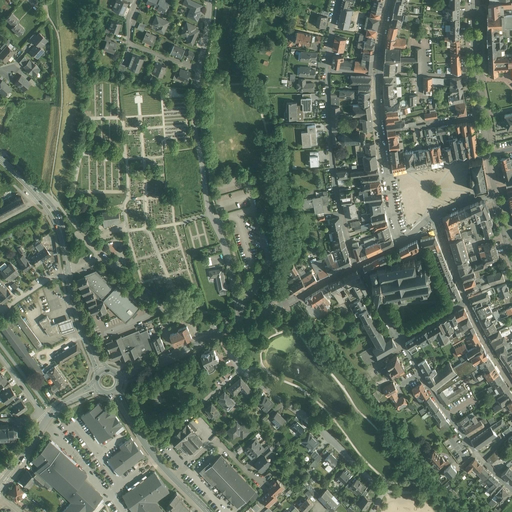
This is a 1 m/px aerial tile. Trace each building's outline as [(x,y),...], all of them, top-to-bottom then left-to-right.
[(122,0),(116,0),(112,9),(123,14),(129,3),(122,0)] [(147,0),(146,3),(154,6),(154,7),(155,7),(156,4),(159,5),(157,9),(164,12),(168,3),(163,1),(162,0),(147,0)] [(202,5),(189,0),(185,0),(183,4),(193,8),(191,13),(189,12),(188,16),(197,20),(200,14),(198,13),(202,5)] [(404,3),(396,1),(393,11),(401,13),(404,3)] [(511,54),(508,55),(508,54),(505,54),(505,52),(505,49),(504,48),(506,47),(507,46),(507,44),(507,43),(507,44),(506,42),(504,42),(505,41),(504,41),(504,42),(503,42),(502,27),(504,27),(505,27),(506,26),(505,23),(504,22),(504,19),(505,18),(505,15),(504,14),(504,8),(511,7),(511,2),(501,3),(489,4),(488,4),(489,15),(487,15),(488,27),(487,27),(487,28),(487,36),(487,44),(488,44),(488,52),(488,56),(489,70),(490,70),(490,75),(498,75),(497,70),(508,69),(508,73),(511,72),(511,53),(511,54)] [(373,5),(372,5),(371,11),(381,13),(382,7),(373,5)] [(347,8),(342,7),(338,25),(349,28),(353,9),(347,8)] [(459,8),(450,8),(446,7),(446,17),(450,18),(459,18),(459,8)] [(401,13),(393,11),(390,25),(398,26),(398,27),(401,27),(404,14),(401,13)] [(25,29),(17,22),(19,20),(11,12),(5,19),(13,26),(11,27),(19,35),(25,29)] [(327,16),(319,15),(317,25),(321,26),(325,27),(327,16)] [(370,16),(367,15),(364,27),(367,28),(377,30),(380,18),(370,16)] [(169,21),(156,16),(152,24),(158,27),(156,30),(164,33),(169,21)] [(109,29),(111,30),(117,33),(121,23),(118,22),(112,20),(109,29)] [(194,26),(187,22),(182,33),(187,36),(188,32),(189,32),(192,33),(187,43),(192,45),(199,30),(193,28),(194,26)] [(390,25),(387,36),(395,37),(400,38),(401,35),(396,35),(397,32),(399,33),(400,30),(397,30),(398,27),(398,26),(390,25)] [(459,25),(450,25),(450,38),(451,38),(459,38),(459,25)] [(368,35),(376,37),(377,30),(367,28),(366,35),(368,35)] [(313,34),(297,31),(297,32),(296,33),(295,35),(296,35),(295,42),(296,42),(296,44),(301,45),(301,43),(302,43),(303,43),(311,45),(312,40),(315,41),(316,35),(313,35),(313,34)] [(156,36),(146,32),(143,39),(153,44),(156,36)] [(36,35),(34,33),(28,40),(33,44),(35,42),(39,37),(36,35)] [(47,40),(39,33),(36,35),(39,37),(35,42),(36,44),(41,47),(47,40)] [(346,39),(335,36),(334,40),(334,42),(344,44),(345,42),(346,39)] [(400,38),(395,37),(395,39),(387,38),(386,47),(400,47),(405,47),(407,39),(400,38)] [(459,38),(451,38),(450,42),(450,54),(460,53),(459,38)] [(110,41),(107,40),(104,48),(114,51),(115,48),(116,48),(117,48),(116,47),(117,44),(110,41)] [(360,41),(359,40),(358,46),(357,46),(362,47),(374,49),(375,43),(369,42),(369,41),(367,40),(367,42),(360,41)] [(344,44),(334,42),(334,44),(333,44),(332,48),(343,50),(344,47),(344,44)] [(41,47),(36,44),(30,51),(37,58),(44,50),(41,47)] [(185,49),(174,44),(173,45),(171,48),(172,48),(170,52),(181,57),(185,49)] [(12,55),(12,54),(14,52),(7,45),(3,50),(2,51),(0,53),(0,55),(6,61),(8,59),(9,59),(10,59),(11,59),(12,58),(12,57),(12,56),(12,55)] [(400,47),(386,47),(385,47),(384,59),(400,60),(399,62),(400,62),(415,62),(415,61),(415,58),(400,58),(401,48),(400,48),(400,47)] [(195,54),(188,51),(186,56),(192,59),(195,54)] [(316,52),(302,51),(301,60),(311,61),(311,58),(316,59),(316,52)] [(360,51),(357,51),(356,54),(363,55),(363,57),(373,59),(374,53),(363,51),(361,51),(360,51)] [(450,54),(451,63),(461,63),(460,53),(450,54)] [(143,58),(133,54),(128,68),(134,70),(139,71),(141,67),(140,66),(143,58)] [(343,56),(333,54),(332,64),(332,66),(339,67),(341,59),(343,60),(343,56)] [(24,56),(19,62),(22,65),(26,60),(27,59),(24,56)] [(363,57),(362,57),(362,62),(361,61),(355,60),(354,69),(372,72),(373,59),(363,57)] [(343,60),(341,59),(339,67),(354,69),(355,60),(351,60),(351,61),(343,60)] [(31,61),(31,62),(29,60),(28,61),(26,60),(22,65),(24,66),(23,67),(25,68),(25,69),(31,75),(32,74),(34,76),(40,69),(38,67),(31,61)] [(399,62),(384,61),(384,72),(395,73),(395,71),(400,71),(400,62),(399,62)] [(166,66),(156,63),(152,73),(162,76),(164,70),(165,70),(166,66)] [(461,63),(451,63),(451,74),(461,73),(461,63)] [(126,66),(120,64),(118,69),(124,72),(126,66)] [(310,67),(300,66),(300,75),(315,76),(315,69),(310,69),(310,67)] [(190,73),(181,69),(180,72),(178,78),(181,79),(184,81),(184,80),(187,81),(190,73)] [(21,75),(15,83),(24,91),(31,84),(21,75)] [(396,77),(383,77),(384,88),(393,87),(397,87),(396,83),(396,81),(396,77)] [(432,78),(423,78),(423,88),(434,89),(434,86),(432,85),(432,78)] [(443,80),(434,79),(434,78),(432,78),(432,85),(434,86),(443,86),(443,80)] [(461,78),(452,79),(452,82),(450,82),(450,87),(462,85),(461,78)] [(11,89),(2,81),(0,82),(0,92),(5,96),(11,89)] [(305,83),(299,83),(300,86),(299,88),(299,89),(300,90),(301,91),(302,91),(303,90),(314,89),(314,82),(305,82),(305,83)] [(450,87),(451,95),(448,95),(449,105),(454,104),(465,102),(462,85),(450,87)] [(393,87),(384,88),(384,97),(395,97),(397,96),(396,92),(398,92),(398,90),(396,90),(395,90),(395,89),(393,89),(393,87)] [(370,90),(358,90),(354,90),(354,96),(352,96),(351,97),(351,103),(358,102),(359,104),(370,103),(370,90)] [(303,104),(297,104),(297,118),(297,119),(303,119),(303,118),(303,109),(310,109),(310,96),(302,96),(303,104)] [(339,96),(331,96),(331,105),(339,105),(339,96)] [(297,101),(287,102),(287,111),(285,111),(285,118),(297,118),(297,104),(297,101)] [(465,102),(450,105),(451,109),(456,108),(457,107),(458,115),(467,114),(465,106),(465,102)] [(359,104),(353,104),(353,114),(363,114),(363,116),(372,116),(371,103),(359,104)] [(339,105),(331,105),(331,118),(340,118),(340,113),(340,105),(339,105)] [(400,110),(385,111),(386,117),(399,116),(398,111),(403,111),(404,114),(408,113),(407,108),(400,110)] [(399,116),(386,117),(386,123),(395,122),(394,119),(397,118),(397,119),(401,119),(401,118),(409,117),(408,113),(404,114),(401,115),(399,116)] [(363,116),(357,117),(355,117),(356,130),(363,129),(373,128),(372,116),(363,116)] [(395,122),(386,123),(387,130),(397,128),(401,128),(404,127),(405,127),(404,120),(401,120),(401,121),(397,121),(395,122)] [(460,124),(461,130),(462,134),(465,134),(466,138),(463,139),(464,144),(467,144),(468,147),(468,149),(465,150),(467,155),(472,154),(478,152),(474,123),(467,123),(460,124)] [(448,140),(446,141),(444,133),(447,132),(445,125),(438,127),(440,134),(441,140),(442,140),(442,141),(443,141),(445,150),(446,159),(453,158),(451,147),(449,140),(448,141),(448,140)] [(397,128),(387,130),(388,137),(390,149),(400,148),(404,148),(403,141),(402,141),(403,142),(399,142),(399,140),(402,140),(401,131),(398,131),(397,128)] [(315,130),(308,130),(308,132),(304,133),(305,140),(304,140),(304,146),(311,145),(311,144),(317,143),(316,132),(315,130)] [(347,131),(345,131),(344,131),(340,134),(340,135),(340,140),(341,140),(345,143),(347,143),(348,143),(350,143),(351,143),(353,142),(353,143),(354,143),(354,142),(356,142),(356,143),(357,143),(357,142),(359,142),(360,142),(360,138),(361,138),(365,138),(365,137),(365,134),(360,134),(359,130),(356,130),(355,130),(353,130),(353,131),(350,131),(350,130),(350,131),(347,131),(347,130),(347,131)] [(432,135),(426,136),(427,144),(428,144),(428,145),(428,147),(431,162),(443,160),(441,150),(440,145),(434,146),(432,135)] [(462,135),(457,136),(457,137),(457,138),(457,140),(460,156),(467,155),(465,150),(464,144),(463,139),(462,135)] [(457,137),(449,139),(449,140),(451,147),(453,158),(460,156),(457,140),(457,138),(457,137)] [(365,143),(355,145),(357,156),(376,153),(374,142),(365,143)] [(420,146),(417,146),(418,152),(414,153),(415,165),(427,163),(425,150),(421,150),(421,151),(420,146)] [(400,148),(390,149),(391,162),(393,170),(406,168),(404,152),(404,151),(400,152),(400,148)] [(319,150),(310,150),(311,164),(319,164),(319,150)] [(404,152),(406,168),(415,165),(414,153),(413,151),(404,152)] [(376,153),(357,156),(357,163),(364,162),(365,167),(378,166),(376,153)] [(509,156),(500,158),(501,162),(503,169),(511,167),(510,159),(509,156)] [(483,159),(469,162),(471,174),(470,176),(470,177),(472,178),(475,191),(488,188),(483,159)] [(378,166),(365,167),(365,170),(364,170),(363,170),(351,171),(351,176),(360,174),(379,172),(378,166)] [(511,167),(503,169),(505,179),(511,177),(511,166),(511,167)] [(346,169),(336,171),(337,178),(347,176),(346,169)] [(379,173),(360,174),(361,181),(380,179),(379,173)] [(380,180),(363,182),(363,185),(359,185),(360,187),(361,187),(361,189),(363,189),(363,188),(370,187),(370,190),(371,193),(382,191),(380,180)] [(361,189),(359,189),(359,193),(360,196),(364,196),(365,200),(383,198),(382,192),(371,193),(370,190),(368,190),(368,188),(361,189)] [(358,194),(353,195),(352,189),(351,190),(352,201),(354,201),(365,200),(364,196),(360,196),(359,193),(358,193),(358,194)] [(351,190),(340,191),(342,203),(343,203),(352,201),(351,190)] [(320,196),(307,198),(307,197),(302,198),(304,207),(316,205),(317,211),(323,210),(322,204),(329,203),(327,193),(320,195),(320,196)] [(13,200),(0,207),(0,216),(25,203),(21,196),(13,200)] [(383,198),(365,200),(367,213),(371,212),(371,213),(385,211),(383,198)] [(486,201),(485,199),(482,200),(476,202),(476,203),(470,205),(473,217),(474,220),(480,218),(480,219),(482,225),(483,228),(483,227),(491,225),(492,225),(492,224),(492,223),(493,223),(491,216),(490,216),(489,215),(490,214),(488,209),(488,208),(488,207),(486,201)] [(352,201),(343,203),(346,215),(355,213),(354,204),(355,204),(354,201),(352,201)] [(473,217),(470,205),(464,208),(469,222),(474,220),(473,217)] [(464,208),(458,211),(460,218),(461,222),(462,224),(469,222),(464,208)] [(108,212),(102,212),(104,227),(115,223),(115,224),(120,222),(119,211),(109,213),(108,212)] [(371,213),(371,214),(372,218),(372,222),(387,219),(385,211),(371,213)] [(451,214),(443,218),(446,226),(460,222),(461,222),(460,218),(458,211),(451,214)] [(367,213),(361,213),(362,220),(372,218),(371,214),(371,213),(371,212),(367,213)] [(339,216),(330,218),(332,227),(334,227),(341,225),(339,216)] [(387,219),(372,222),(373,222),(369,223),(369,226),(372,225),(376,224),(377,228),(388,225),(387,219)] [(460,222),(446,226),(448,234),(460,231),(458,226),(461,225),(460,222)] [(341,225),(334,227),(335,231),(332,232),(333,239),(334,239),(343,237),(341,225)] [(377,228),(374,229),(377,238),(383,236),(391,233),(388,225),(377,228)] [(491,225),(483,227),(485,237),(494,235),(493,231),(492,231),(491,225)] [(460,231),(448,234),(450,240),(461,237),(460,234),(460,231)] [(374,235),(363,239),(365,246),(374,242),(373,240),(375,239),(374,235)] [(435,236),(420,240),(422,246),(430,244),(433,244),(438,242),(435,236)] [(343,237),(334,239),(336,248),(338,248),(346,244),(343,237)] [(463,237),(462,237),(461,237),(450,240),(450,241),(456,260),(456,261),(469,257),(463,237)] [(392,238),(384,240),(383,238),(377,240),(378,241),(378,242),(380,241),(382,248),(394,244),(392,238)] [(43,241),(39,244),(42,249),(47,245),(43,241)] [(374,242),(365,246),(366,247),(365,247),(368,255),(382,248),(380,241),(378,242),(378,241),(374,242)] [(417,241),(408,245),(411,251),(412,252),(420,248),(419,246),(417,241)] [(494,242),(478,246),(481,257),(497,253),(494,242)] [(346,244),(338,248),(341,256),(348,253),(349,253),(346,244)] [(362,248),(362,244),(359,245),(363,257),(368,255),(365,247),(362,248)] [(359,245),(353,247),(357,259),(363,257),(359,245)] [(408,245),(400,249),(402,254),(411,251),(408,245)] [(45,248),(37,254),(42,261),(50,255),(45,248)] [(435,249),(433,250),(436,258),(443,256),(440,248),(435,249)] [(335,270),(328,254),(328,252),(324,254),(325,255),(322,257),(329,272),(335,270)] [(337,258),(333,260),(333,259),(334,258),(332,253),(328,254),(335,270),(341,267),(337,258)] [(341,256),(337,258),(341,267),(351,262),(348,253),(341,256)] [(497,253),(481,257),(483,263),(483,264),(486,263),(499,260),(497,253)] [(37,254),(31,258),(37,266),(43,262),(42,261),(37,254)] [(27,261),(23,255),(17,258),(22,265),(21,265),(25,270),(31,266),(27,261)] [(443,256),(436,258),(442,273),(449,270),(443,256)] [(322,257),(311,262),(316,271),(313,272),(317,278),(329,272),(322,257)] [(469,257),(456,261),(458,267),(469,264),(468,262),(471,261),(470,257),(469,257)] [(381,263),(379,258),(378,258),(373,261),(375,266),(381,263)] [(398,265),(398,263),(391,264),(390,264),(390,265),(390,266),(387,267),(386,265),(385,265),(385,267),(379,269),(378,268),(377,268),(377,269),(377,270),(371,271),(370,271),(371,272),(373,280),(372,280),(372,282),(373,281),(374,288),(373,289),(374,290),(374,291),(375,290),(375,291),(378,299),(379,299),(379,298),(383,297),(383,298),(384,299),(385,297),(391,296),(391,298),(393,297),(392,296),(395,295),(395,296),(396,297),(397,297),(398,297),(398,300),(398,301),(399,300),(404,299),(405,300),(405,299),(404,295),(404,293),(409,292),(409,294),(420,292),(421,297),(420,299),(421,299),(421,298),(426,297),(427,298),(428,297),(426,296),(426,295),(428,295),(429,294),(429,292),(428,291),(429,290),(430,289),(429,288),(431,286),(432,286),(432,285),(431,285),(430,282),(429,281),(428,279),(430,277),(431,277),(432,276),(430,275),(430,272),(431,271),(430,270),(429,271),(426,269),(426,267),(425,267),(424,268),(422,269),(422,267),(421,261),(422,260),(421,260),(420,261),(415,262),(415,260),(413,260),(414,262),(410,262),(410,261),(409,261),(409,263),(404,264),(404,262),(403,262),(403,264),(398,265)] [(373,261),(364,265),(363,266),(366,271),(375,266),(373,261)] [(461,275),(460,275),(463,282),(474,278),(476,277),(474,271),(487,266),(487,264),(486,263),(483,264),(483,263),(473,267),(474,270),(461,275)] [(10,264),(1,272),(4,275),(4,274),(7,277),(10,280),(19,273),(10,264)] [(299,273),(293,264),(293,265),(289,267),(288,268),(289,268),(290,270),(289,270),(290,273),(291,272),(292,274),(293,274),(294,275),(299,273)] [(469,264),(458,267),(461,275),(474,270),(473,267),(470,267),(469,264)] [(222,268),(209,271),(210,278),(216,277),(219,292),(228,290),(227,285),(225,284),(222,268)] [(357,269),(344,276),(334,280),(339,288),(343,286),(346,291),(342,294),(345,299),(349,296),(351,299),(357,295),(358,295),(368,290),(363,280),(357,269)] [(449,270),(442,273),(445,282),(452,279),(449,270)] [(103,278),(100,275),(99,274),(96,271),(85,275),(85,276),(86,276),(90,286),(102,298),(101,298),(110,307),(126,322),(127,322),(126,322),(131,316),(132,316),(134,317),(137,314),(136,312),(136,311),(140,307),(140,308),(140,307),(136,304),(137,304),(136,303),(133,300),(132,300),(129,297),(128,296),(125,293),(125,292),(124,293),(121,290),(122,290),(121,289),(117,286),(117,285),(117,286),(117,285),(117,286),(114,288),(111,285),(110,285),(107,282),(108,282),(107,281),(104,278),(103,278)] [(304,276),(302,278),(307,285),(310,283),(317,278),(313,272),(312,271),(306,275),(304,276)] [(502,271),(487,275),(487,278),(489,281),(490,285),(505,281),(502,271)] [(294,275),(288,279),(291,284),(296,292),(307,285),(302,278),(299,273),(294,275)] [(483,275),(476,277),(474,278),(476,284),(480,282),(481,284),(489,281),(487,278),(484,279),(483,275)] [(90,286),(86,276),(85,276),(77,280),(81,288),(84,295),(85,294),(88,301),(89,301),(90,303),(89,303),(93,314),(99,312),(100,313),(107,310),(107,308),(110,307),(101,298),(102,298),(90,286)] [(474,278),(463,282),(465,288),(476,284),(474,278)] [(452,279),(445,282),(449,290),(457,287),(455,283),(454,283),(452,279)] [(13,295),(0,280),(0,297),(1,298),(4,302),(13,295)] [(339,288),(334,280),(328,283),(332,290),(340,301),(345,299),(342,294),(339,288)] [(476,284),(465,288),(467,294),(481,288),(481,286),(482,286),(481,284),(480,282),(476,284)] [(332,290),(328,283),(321,287),(326,293),(328,292),(332,290)] [(506,283),(497,286),(498,291),(501,298),(503,297),(510,294),(508,290),(507,287),(506,283)] [(321,287),(317,290),(322,298),(325,297),(324,298),(324,299),(327,303),(330,300),(328,297),(326,293),(321,287)] [(486,290),(468,297),(472,304),(486,298),(487,298),(487,299),(489,298),(490,298),(489,295),(495,292),(493,288),(493,287),(486,290)] [(317,290),(305,297),(308,301),(309,301),(311,305),(315,303),(315,304),(318,302),(317,302),(322,298),(317,290)] [(458,291),(450,294),(450,293),(450,294),(452,300),(455,299),(461,297),(458,291)] [(361,297),(354,301),(358,309),(359,310),(359,311),(367,307),(365,303),(364,301),(363,301),(361,297)] [(491,302),(488,303),(491,308),(500,304),(500,305),(506,302),(503,297),(501,298),(491,302)] [(480,301),(472,304),(474,309),(488,303),(491,302),(489,298),(487,299),(487,298),(486,298),(487,299),(481,302),(480,301)] [(354,301),(349,304),(353,312),(358,309),(354,301)] [(488,303),(474,309),(479,318),(492,311),(491,308),(488,303)] [(511,306),(499,313),(501,318),(502,318),(511,312),(511,306)] [(367,307),(359,311),(359,310),(355,312),(356,315),(360,313),(365,322),(372,318),(370,314),(370,313),(369,311),(367,307)] [(464,308),(455,313),(458,322),(468,317),(464,308)] [(499,313),(497,309),(493,311),(495,316),(497,320),(498,320),(501,318),(499,313)] [(492,311),(479,318),(483,327),(493,322),(495,321),(494,320),(491,322),(488,318),(492,316),(493,317),(495,316),(493,311),(492,311)] [(13,317),(17,322),(39,350),(43,347),(18,313),(13,317)] [(455,313),(448,316),(449,316),(452,323),(454,322),(454,323),(454,324),(455,324),(456,325),(456,324),(457,324),(457,323),(457,322),(458,322),(455,313)] [(47,316),(39,322),(42,326),(48,322),(50,321),(47,316)] [(449,316),(441,320),(447,333),(450,332),(455,330),(454,328),(452,325),(452,323),(449,316)] [(365,322),(362,323),(364,327),(366,326),(369,332),(369,331),(371,334),(379,329),(373,317),(372,318),(365,322)] [(458,322),(457,322),(457,323),(457,324),(456,324),(456,325),(455,324),(454,324),(452,325),(454,328),(457,335),(458,336),(461,335),(462,334),(461,332),(462,332),(464,330),(472,325),(468,317),(458,322)] [(58,322),(59,324),(61,332),(62,334),(68,332),(74,330),(69,318),(64,320),(58,322)] [(441,320),(422,331),(428,340),(431,338),(431,339),(434,338),(434,337),(436,335),(438,339),(437,339),(438,340),(440,343),(449,338),(449,337),(447,333),(441,320)] [(10,328),(6,322),(0,326),(0,327),(35,376),(42,371),(10,328)] [(55,325),(51,326),(48,322),(42,326),(49,336),(58,333),(55,325)] [(493,322),(483,327),(487,335),(503,327),(502,325),(501,325),(496,328),(493,322)] [(472,325),(464,330),(463,331),(462,332),(461,332),(462,334),(461,335),(466,333),(467,336),(475,331),(472,325)] [(503,327),(487,335),(490,341),(511,331),(511,326),(509,328),(508,325),(503,327)] [(179,331),(171,335),(175,345),(192,338),(187,326),(178,330),(179,331)] [(140,332),(123,340),(122,338),(108,343),(115,359),(129,354),(130,356),(141,352),(142,354),(155,349),(151,341),(152,341),(147,329),(140,332)] [(386,341),(379,329),(371,334),(370,334),(377,346),(373,349),(372,347),(359,354),(366,366),(378,359),(378,357),(397,347),(392,338),(386,341)] [(428,340),(422,331),(415,336),(419,342),(420,345),(428,340)] [(475,331),(467,336),(464,337),(469,346),(473,344),(475,347),(481,343),(475,331)] [(511,331),(490,341),(495,348),(509,341),(511,339),(511,331)] [(447,333),(449,337),(449,338),(451,341),(452,344),(460,340),(458,336),(457,335),(453,336),(452,334),(451,333),(450,332),(447,333)] [(413,338),(406,342),(409,348),(412,352),(418,348),(416,344),(419,342),(415,336),(413,337),(413,338)] [(161,338),(157,340),(156,339),(152,341),(151,341),(155,349),(156,352),(161,350),(161,349),(165,347),(161,338)] [(449,338),(440,343),(442,346),(451,341),(449,338)] [(511,349),(511,346),(509,341),(495,348),(499,356),(511,349)] [(468,351),(466,352),(468,356),(469,358),(471,357),(484,348),(481,343),(468,351)] [(76,344),(55,357),(59,364),(80,351),(76,344)] [(465,344),(455,348),(458,355),(464,353),(466,352),(468,351),(465,344)] [(484,348),(471,357),(474,363),(479,360),(488,355),(484,348)] [(214,349),(210,351),(209,350),(208,349),(205,351),(205,352),(205,353),(201,355),(206,366),(215,361),(219,360),(214,349)] [(511,349),(499,356),(505,364),(509,362),(511,360),(511,349)] [(397,355),(389,359),(388,357),(385,359),(388,365),(382,368),(388,378),(391,376),(396,373),(396,372),(405,367),(401,362),(397,355)] [(488,355),(479,360),(482,366),(483,365),(492,360),(488,355)] [(462,362),(461,362),(453,368),(456,373),(460,379),(470,372),(473,371),(473,370),(477,368),(482,366),(479,360),(474,363),(471,357),(469,358),(462,362)] [(428,364),(425,358),(418,362),(425,375),(431,372),(430,371),(435,368),(431,362),(430,363),(428,364)] [(492,360),(483,365),(482,366),(477,368),(473,370),(473,371),(470,372),(473,378),(474,378),(476,376),(475,374),(485,369),(486,370),(486,371),(495,365),(492,360)] [(215,361),(206,366),(206,367),(209,373),(213,371),(214,370),(215,369),(216,368),(216,367),(216,366),(216,365),(216,364),(216,363),(215,363),(215,361)] [(449,362),(437,372),(432,375),(434,378),(429,382),(434,390),(456,373),(453,368),(449,362)] [(495,365),(486,371),(486,370),(484,371),(486,375),(488,378),(489,377),(499,372),(495,365)] [(67,384),(54,367),(47,372),(47,373),(44,374),(45,375),(43,376),(46,379),(49,376),(55,384),(51,387),(55,391),(58,389),(59,389),(67,384)] [(431,372),(425,375),(429,382),(434,378),(432,375),(437,372),(435,368),(430,371),(431,372)] [(42,371),(35,376),(38,380),(43,376),(45,375),(44,374),(42,371)] [(484,371),(477,376),(479,380),(486,375),(484,371)] [(499,372),(489,377),(494,384),(503,379),(499,372)] [(456,373),(434,390),(437,393),(442,390),(460,379),(456,373)] [(241,378),(228,389),(234,395),(241,389),(247,397),(253,392),(241,378)] [(494,384),(488,388),(490,392),(491,392),(493,396),(503,391),(504,392),(505,394),(510,390),(509,389),(508,388),(503,379),(494,384)] [(393,382),(383,388),(388,396),(389,395),(395,392),(398,390),(393,382)] [(421,383),(418,384),(418,385),(415,386),(415,387),(412,388),(411,388),(412,389),(416,395),(419,393),(423,400),(424,399),(430,396),(421,382),(421,383)] [(446,396),(441,399),(444,405),(467,391),(463,385),(446,396)] [(7,391),(0,395),(0,400),(1,401),(3,400),(6,404),(10,401),(16,396),(11,388),(7,391)] [(442,390),(437,393),(441,399),(446,396),(442,390)] [(505,394),(497,398),(500,403),(493,407),(495,411),(503,406),(502,406),(507,403),(511,399),(511,392),(510,390),(505,394)] [(234,404),(225,392),(221,395),(223,397),(218,401),(225,409),(228,407),(229,406),(230,407),(234,404)] [(399,398),(394,401),(399,408),(407,403),(403,395),(399,398)] [(431,398),(430,396),(424,399),(431,409),(428,411),(430,414),(433,412),(438,408),(431,398)] [(261,401),(257,397),(252,403),(256,407),(258,404),(261,401)] [(273,405),(265,397),(261,401),(258,404),(266,412),(273,405)] [(105,409),(100,402),(81,416),(100,442),(102,440),(103,440),(115,431),(122,425),(123,425),(109,406),(105,409)] [(22,403),(18,406),(17,404),(16,404),(12,407),(18,415),(27,409),(22,403)] [(219,411),(212,403),(206,409),(207,411),(212,416),(219,411)] [(422,416),(428,411),(425,406),(419,410),(422,416)] [(445,417),(439,408),(438,408),(433,412),(438,419),(440,421),(445,418),(445,417)] [(285,420),(277,412),(271,419),(279,426),(285,420)] [(467,415),(457,421),(459,424),(468,418),(467,415)] [(493,417),(488,420),(491,425),(496,422),(493,417)] [(445,418),(440,421),(439,422),(437,423),(443,430),(450,424),(445,418)] [(468,418),(459,424),(463,429),(473,423),(471,422),(468,418)] [(502,418),(490,425),(491,426),(494,431),(505,423),(502,418)] [(473,423),(463,429),(464,430),(468,436),(484,425),(480,419),(478,421),(478,420),(475,422),(473,423)] [(237,422),(228,431),(232,436),(237,431),(243,437),(249,432),(242,425),(241,426),(237,422)] [(297,422),(295,425),(294,424),(291,427),(292,428),(297,432),(296,433),(299,435),(302,432),(303,433),(305,431),(303,430),(304,429),(297,422)] [(0,438),(2,438),(2,439),(2,438),(7,438),(7,439),(8,439),(8,442),(14,441),(14,437),(13,437),(13,436),(13,435),(16,433),(17,433),(16,432),(16,429),(17,428),(17,427),(16,428),(13,426),(13,425),(12,425),(12,426),(8,427),(7,426),(9,426),(8,425),(7,425),(7,424),(6,424),(6,425),(1,425),(1,424),(1,425),(0,425),(0,438)] [(171,438),(179,446),(183,443),(188,449),(189,448),(192,451),(202,442),(194,432),(195,432),(188,424),(187,425),(186,424),(175,434),(175,435),(171,438)] [(122,425),(115,431),(116,432),(117,434),(125,429),(122,425)] [(491,426),(471,440),(477,449),(497,435),(494,431),(491,426)] [(319,443),(310,434),(303,440),(310,447),(308,449),(309,450),(309,449),(312,452),(315,448),(315,447),(319,443)] [(145,456),(131,438),(119,446),(121,449),(111,457),(108,459),(119,475),(145,456)] [(252,443),(247,448),(246,448),(245,448),(245,449),(246,450),(247,450),(250,453),(260,444),(256,440),(252,443)] [(88,511),(102,497),(99,495),(100,494),(84,479),(87,475),(49,441),(47,444),(46,444),(31,460),(39,467),(34,472),(52,488),(53,486),(71,502),(62,511),(88,511)] [(189,454),(192,451),(189,448),(188,449),(183,443),(179,446),(184,452),(189,454)] [(260,444),(250,453),(252,456),(252,457),(253,458),(254,458),(255,457),(255,456),(261,451),(264,449),(263,448),(260,444)] [(506,445),(498,451),(501,456),(509,449),(506,445)] [(269,448),(263,453),(266,456),(272,451),(269,448)] [(496,449),(487,459),(491,463),(493,462),(493,461),(501,456),(498,451),(496,449)] [(315,450),(311,455),(315,460),(320,455),(315,450)] [(434,450),(431,453),(432,454),(429,457),(433,462),(432,463),(432,464),(433,463),(438,468),(442,464),(446,461),(442,456),(441,457),(434,450)] [(338,461),(331,454),(325,460),(332,467),(338,461)] [(255,491),(221,455),(212,463),(203,472),(215,484),(238,508),(255,491)] [(315,460),(313,462),(316,464),(318,462),(322,457),(320,455),(315,460)] [(264,456),(256,464),(257,466),(256,467),(259,470),(260,469),(262,471),(264,469),(265,469),(268,466),(267,465),(270,462),(264,456)] [(475,458),(469,464),(465,468),(469,472),(473,468),(479,462),(475,458)] [(203,472),(212,463),(211,461),(200,471),(213,486),(215,484),(203,472)] [(313,462),(307,467),(312,472),(319,464),(318,462),(316,464),(313,462)] [(479,462),(473,468),(477,472),(479,470),(483,467),(483,466),(479,462)] [(451,464),(444,470),(450,477),(456,471),(451,464)] [(511,469),(509,466),(501,474),(504,476),(504,477),(506,479),(511,473),(511,469)] [(483,467),(479,470),(477,472),(480,476),(487,470),(483,467)] [(345,469),(336,479),(342,484),(351,474),(345,469)] [(480,476),(480,477),(482,479),(480,481),(481,483),(484,480),(491,474),(487,470),(480,476)] [(31,475),(27,471),(20,480),(23,483),(27,487),(31,482),(32,483),(34,481),(36,478),(31,475)] [(44,481),(34,472),(31,475),(36,478),(34,481),(40,486),(42,484),(44,481)] [(122,496),(134,511),(163,511),(156,502),(169,492),(155,472),(140,483),(122,496)] [(491,474),(484,480),(481,483),(484,485),(487,483),(490,486),(496,479),(491,474)] [(365,486),(357,479),(352,484),(349,487),(350,487),(353,490),(354,489),(358,493),(365,486)] [(496,479),(490,486),(487,489),(488,490),(489,489),(490,490),(489,491),(490,491),(491,492),(494,489),(495,490),(498,487),(500,485),(498,484),(500,482),(496,479)] [(277,480),(269,487),(271,490),(261,499),(269,507),(278,499),(276,496),(285,488),(277,480)] [(16,485),(8,494),(16,500),(23,492),(16,485)] [(502,486),(495,494),(497,497),(496,498),(500,502),(502,500),(503,499),(509,492),(502,486)] [(325,491),(318,497),(325,503),(331,497),(325,491)] [(182,498),(177,494),(169,502),(172,505),(168,508),(172,511),(190,511),(191,511),(180,500),(182,498)] [(365,496),(364,496),(363,498),(361,502),(362,503),(360,506),(365,510),(368,505),(371,500),(365,496)] [(338,504),(331,497),(325,503),(331,510),(338,504)] [(492,498),(488,503),(492,506),(496,502),(492,498)] [(307,499),(300,506),(306,511),(313,504),(307,499)]
